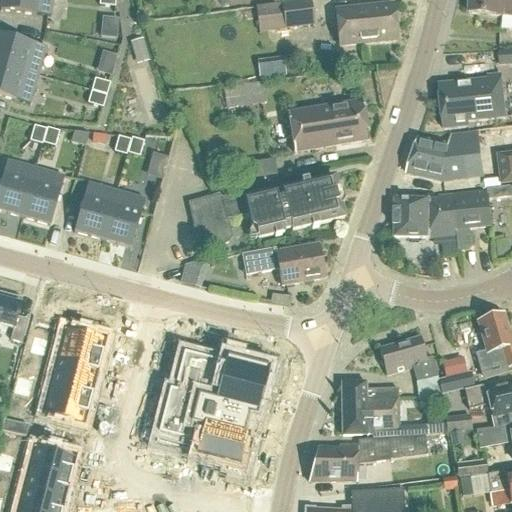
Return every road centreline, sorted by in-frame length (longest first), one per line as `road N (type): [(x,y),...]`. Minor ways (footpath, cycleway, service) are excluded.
road 1 (residential): [(325,342),(0,257)]
road 2 (unclassified): [(349,284),(438,0)]
road 3 (unclassified): [(279,511),(325,342)]
road 4 (unclassified): [(349,284),(446,304),(511,284)]
